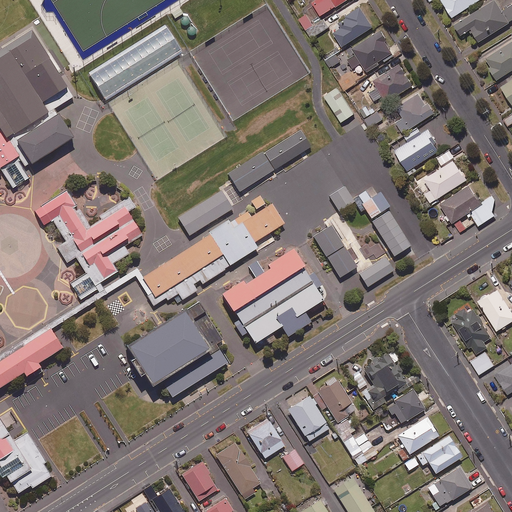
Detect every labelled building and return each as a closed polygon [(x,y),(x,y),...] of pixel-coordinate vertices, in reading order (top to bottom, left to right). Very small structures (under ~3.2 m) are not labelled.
[(345,0),(313,0),(312,1),(321,15),(345,0)] [(442,0),(452,16),(478,0),(442,0)] [(511,4),(503,10),(496,0),(492,0),(455,24),(462,34),(471,28),(479,41),(511,19),(511,4)] [(373,26),(360,5),(345,15),(346,17),(343,19),(344,20),(339,23),(341,27),(333,32),(342,45),(373,26)] [(314,25),(307,14),(299,19),(306,30),(314,25)] [(182,53),(165,25),(89,73),(106,101),(182,53)] [(388,39),(381,28),(351,47),(365,69),(366,68),(367,70),(379,63),(378,61),(383,58),(384,60),(393,55),(391,52),(392,51),(386,40),(388,39)] [(0,467),(14,491),(50,469),(28,431),(13,441),(0,420),(0,173),(2,173),(11,188),(28,177),(22,167),(72,136),(53,108),(73,96),(31,29),(0,48),(0,467)] [(511,39),(484,58),(497,79),(511,69),(511,39)] [(340,61),(337,54),(326,60),(330,67),(340,61)] [(414,84),(400,63),(374,80),(379,88),(370,93),(375,100),(385,94),(388,100),(414,84)] [(511,78),(502,86),(511,101),(511,78)] [(354,112),(338,86),(325,95),(341,121),(354,112)] [(426,104),(418,92),(397,105),(405,117),(396,122),(402,132),(436,112),(429,101),(426,104)] [(383,119),(378,111),(365,119),(370,127),(383,119)] [(418,127),(409,133),(412,139),(395,150),(407,168),(440,148),(428,129),(422,133),(418,127)] [(311,147),(301,131),(229,174),(239,191),(257,181),(259,185),(284,171),(280,165),(311,147)] [(454,159),(456,157),(450,149),(437,157),(443,166),(454,159)] [(454,159),(443,166),(418,182),(431,202),(467,179),(454,159)] [(483,201),(470,182),(439,202),(453,222),(470,211),(479,224),(495,214),(493,210),(495,200),(492,195),(483,201)] [(353,198),(345,186),(329,196),(339,211),(354,201),(353,198)] [(69,284),(79,299),(96,289),(93,285),(106,277),(117,271),(112,263),(127,253),(123,246),(142,234),(128,211),(135,207),(129,196),(97,215),(100,219),(89,225),(79,208),(76,210),(73,207),(76,205),(66,189),(49,199),(39,206),(49,222),(53,220),(66,241),(56,246),(66,262),(75,257),(86,274),(69,284)] [(231,206),(221,189),(177,217),(183,225),(189,235),(232,207),(231,206)] [(363,202),(362,204),(372,218),(377,214),(391,206),(381,191),(370,198),(365,190),(358,195),(363,202)] [(209,234),(142,277),(152,293),(147,296),(153,305),(165,297),(167,300),(178,293),(182,299),(196,290),(192,284),(199,279),(202,283),(258,247),(255,242),(285,223),(272,202),(267,205),(260,194),(250,200),(255,209),(249,213),(247,210),(229,221),(228,219),(207,232),(209,234)] [(411,245),(389,211),(379,217),(372,221),(394,256),(411,245)] [(466,227),(460,219),(454,223),(460,231),(466,227)] [(357,266),(331,225),(314,236),(340,277),(357,266)] [(309,274),(292,248),(267,264),(269,268),(263,272),(256,261),(248,266),(255,277),(245,284),(242,281),(222,294),(238,319),(233,323),(241,336),(247,332),(254,343),(280,326),(287,337),(311,322),(305,311),(324,299),(317,288),(322,285),(314,271),(309,274)] [(394,270),(386,257),(359,273),(367,287),(394,270)] [(511,301),(503,288),(483,299),(503,328),(511,321),(511,301)] [(225,344),(198,301),(159,325),(126,346),(133,358),(130,360),(139,375),(142,373),(151,387),(160,381),(171,398),(227,362),(218,348),(225,344)] [(474,304),(454,315),(477,350),(497,338),(474,304)] [(50,329),(48,327),(0,358),(0,385),(22,372),(25,375),(39,366),(37,363),(61,347),(50,329)] [(494,365),(486,351),(471,361),(480,374),(494,365)] [(406,382),(386,352),(361,368),(372,385),(362,392),(373,410),(386,401),(383,397),(406,382)] [(511,364),(499,372),(511,392),(511,391),(511,364)] [(367,384),(359,371),(352,375),(360,389),(367,384)] [(356,410),(336,377),(326,383),(327,385),(318,390),(337,422),(356,410)] [(425,408),(413,390),(389,406),(402,424),(425,408)] [(329,429),(310,396),(288,409),(308,442),(329,429)] [(439,435),(427,417),(398,436),(409,454),(439,435)] [(285,446),(268,419),(247,432),(264,459),(285,446)] [(356,430),(349,420),(335,429),(342,439),(359,465),(377,453),(364,433),(354,440),(350,434),(356,430)] [(462,457),(449,436),(417,456),(423,466),(429,462),(436,473),(462,457)] [(261,483),(236,443),(216,455),(244,500),(255,493),(252,488),(261,483)] [(304,463),(294,449),(283,457),(292,471),(304,463)] [(419,464),(415,458),(405,464),(409,470),(419,464)] [(210,473),(202,461),(181,474),(199,501),(218,489),(208,474),(210,473)] [(440,507),(472,488),(460,467),(441,478),(441,479),(428,487),(440,507)] [(374,511),(353,478),(334,490),(348,511),(374,511)] [(184,511),(169,488),(152,500),(159,511),(184,511)] [(233,510),(225,498),(205,511),(231,511),(233,510)] [(327,511),(321,501),(302,511),(327,511)] [(492,511),(486,501),(468,511),(492,511)]
